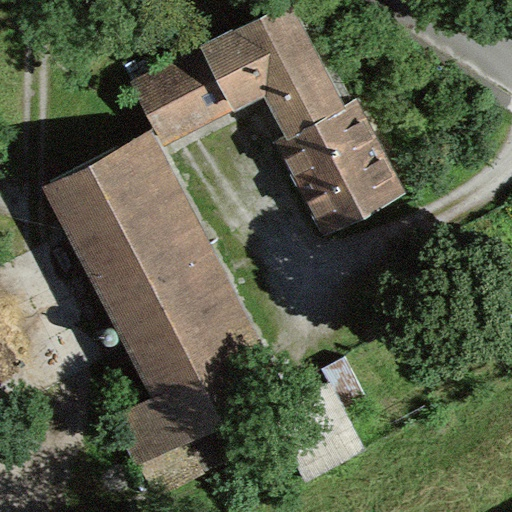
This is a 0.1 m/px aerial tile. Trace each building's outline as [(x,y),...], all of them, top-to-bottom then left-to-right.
[(238,27),(266,80),(315,54),(286,0),(284,0),(237,25),(238,27)] [(207,43),(235,96),(266,80),(238,27),(207,43)] [(196,116),(235,96),(207,43),(169,63),(196,116)] [(315,54),(266,80),(291,128),(340,103),(315,54)] [(161,134),(196,116),(169,63),(134,81),(161,134)] [(340,103),(291,128),(278,135),(296,169),(316,209),(342,195),(351,213),(401,188),(353,96),(340,103)] [(50,177),(138,347),(219,305),(130,136),(50,177)] [(342,195),(316,209),(326,226),(351,213),(342,195)] [(219,305),(138,347),(160,388),(116,411),(139,456),(264,391),(235,337),(219,305)] [(344,352),(322,364),(331,382),(343,405),(366,393),(344,352)] [(276,411),(309,474),(364,445),(343,405),(331,382),(276,411)]
